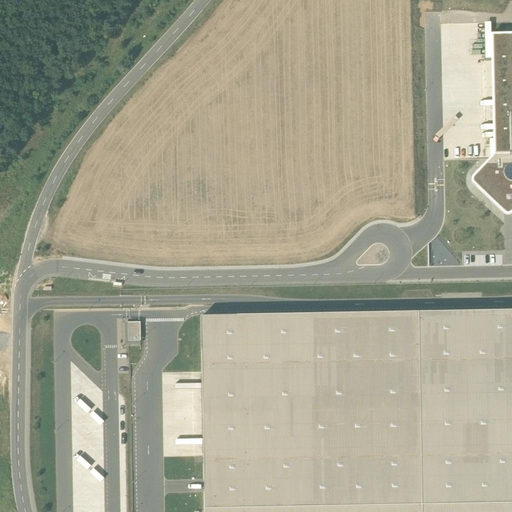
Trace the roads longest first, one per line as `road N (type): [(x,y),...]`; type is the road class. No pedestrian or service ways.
road 1 (unclassified): [(25,511),(19,304),(28,278),(51,267),(171,279),(325,275)]
road 2 (unclassified): [(325,275),(397,273),(402,248),(387,232),(365,236),(349,257)]
